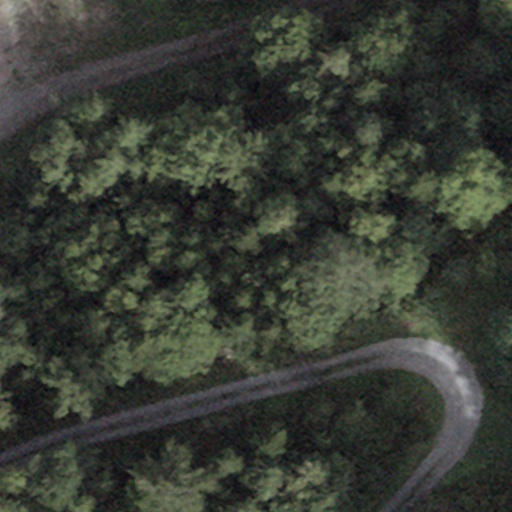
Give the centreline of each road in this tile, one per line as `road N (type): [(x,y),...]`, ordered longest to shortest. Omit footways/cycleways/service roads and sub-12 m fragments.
road 1 (track): [(0,472),(406,355),(439,365),(462,387),(466,415),(455,448),(396,511)]
road 2 (track): [(280,0),(122,68),(0,138)]
